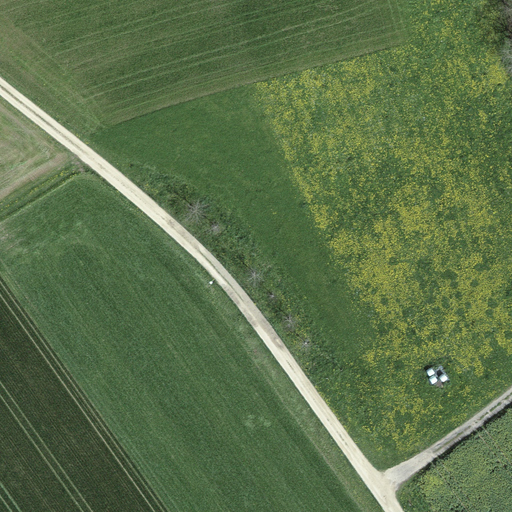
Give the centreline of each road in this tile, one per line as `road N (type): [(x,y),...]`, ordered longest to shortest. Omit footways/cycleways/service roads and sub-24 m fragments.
road 1 (track): [(397,511),(244,303),(148,209),(0,86)]
road 2 (track): [(379,486),(511,396)]
